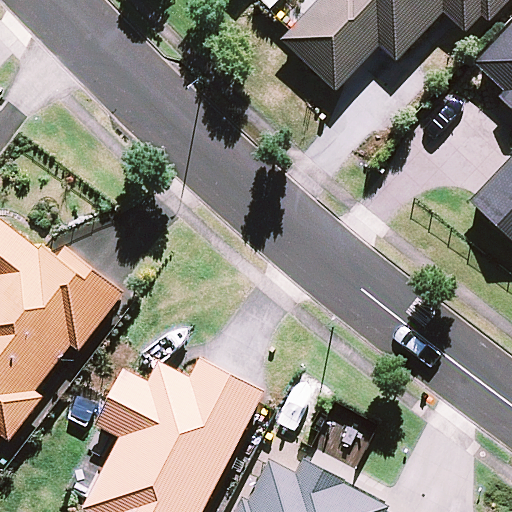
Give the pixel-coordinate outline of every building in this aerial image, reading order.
[(316,0),(283,35),(337,86),(380,41),(397,57),(445,7),(467,28),(482,11),(490,18),(506,0),(316,0)] [(511,154),(472,196),(511,233),(511,19),(476,57),(506,86),(500,92),(511,103),(511,154)] [(40,243),(0,212),(0,432),(2,431),(10,437),(45,392),(37,386),(72,341),(79,346),(126,286),(68,241),(61,250),(45,238),(40,243)] [(199,511),(266,384),(202,351),(191,371),(161,355),(150,375),(123,361),(94,418),(121,432),(84,503),(102,511),(199,511)] [(297,468),(271,454),(249,496),(244,493),(233,511),(397,511),(388,507),(390,503),(344,479),(347,474),(305,452),(297,468)]
